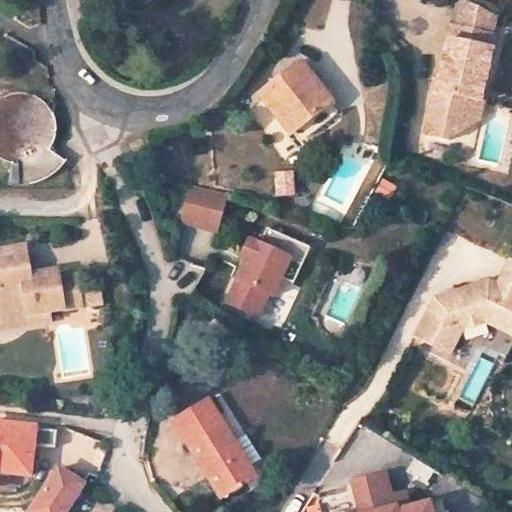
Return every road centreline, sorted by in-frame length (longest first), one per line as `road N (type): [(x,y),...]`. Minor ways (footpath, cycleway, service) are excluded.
road 1 (residential): [(156,511),(139,478),(134,428),(159,286),(105,145),(100,103)]
road 2 (unclassified): [(100,103),(168,113),(205,96),(268,0)]
